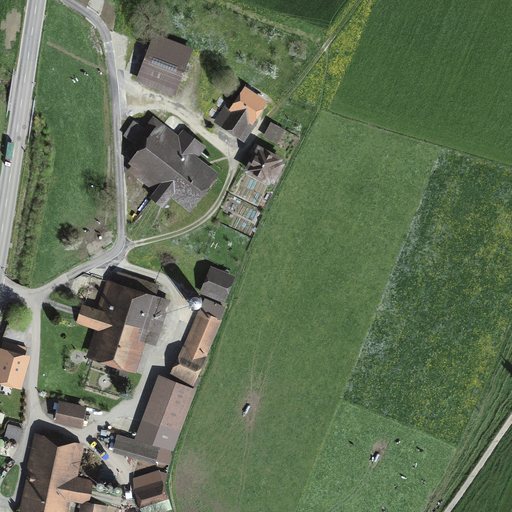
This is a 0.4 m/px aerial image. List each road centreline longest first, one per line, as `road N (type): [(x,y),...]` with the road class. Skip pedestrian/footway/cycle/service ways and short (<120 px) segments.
road 1 (residential): [(0,290),(35,296),(120,242),(106,36),(66,0)]
road 2 (secondary): [(37,0),(0,245)]
